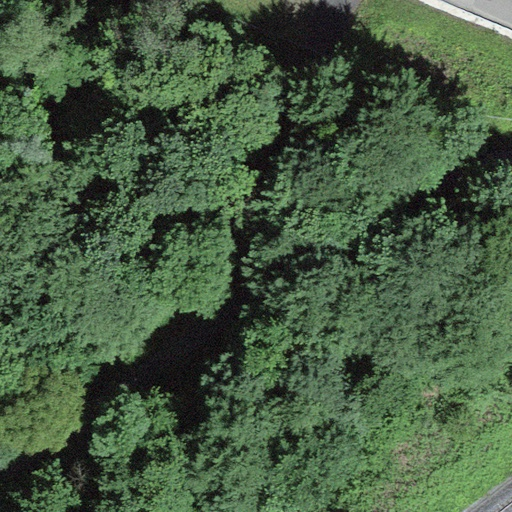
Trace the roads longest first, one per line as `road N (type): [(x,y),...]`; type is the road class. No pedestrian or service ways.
road 1 (track): [(327,246),(0,470)]
road 2 (track): [(319,51),(263,198),(226,260),(203,334)]
